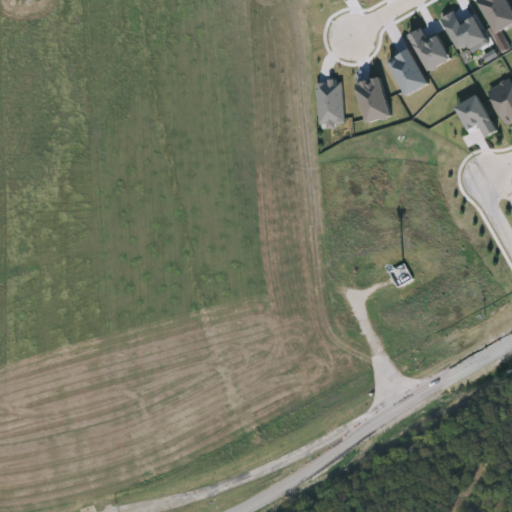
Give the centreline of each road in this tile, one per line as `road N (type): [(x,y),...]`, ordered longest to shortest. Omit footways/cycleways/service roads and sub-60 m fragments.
road 1 (secondary): [(354,434),(156,511)]
road 2 (secondary): [(354,434),(511,343)]
